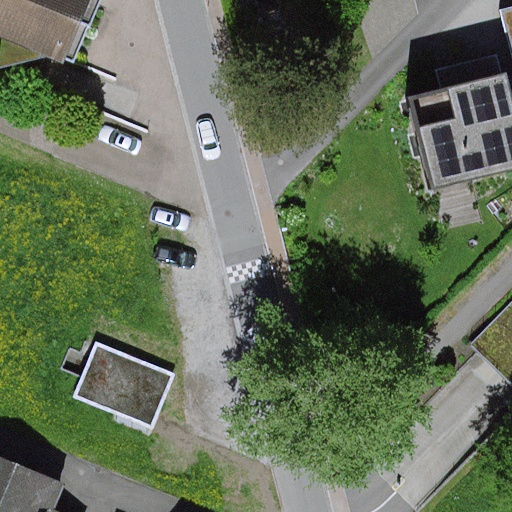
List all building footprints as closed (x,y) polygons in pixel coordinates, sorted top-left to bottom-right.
[(0,0),(0,69),(46,57),(65,65),(83,22),(93,26),(103,0),(0,0)] [(511,6),(500,10),(511,56),(511,6)] [(511,170),(511,112),(498,54),(435,69),(441,91),(402,100),(425,192),(511,170)] [(153,432),(176,376),(97,343),(73,399),(153,432)] [(0,511),(56,511),(67,486),(0,458),(0,511)]
